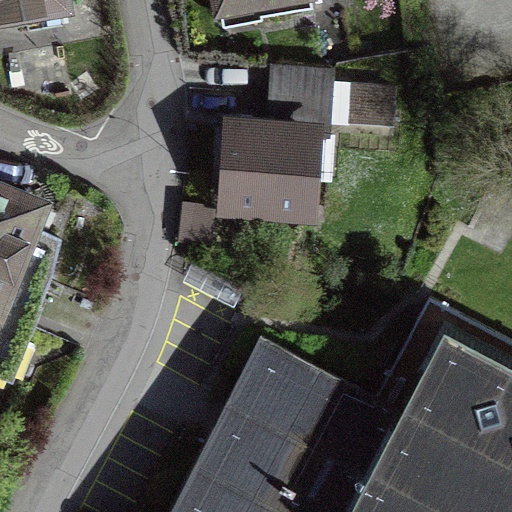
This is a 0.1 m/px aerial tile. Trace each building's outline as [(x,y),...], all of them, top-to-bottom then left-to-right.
[(0,0),(0,19),(68,7),(66,0),(0,0)] [(310,0),(218,0),(219,6),(250,0),(257,0),(260,14),(311,5),(310,0)] [(273,94),(330,98),(333,67),(275,63),(273,94)] [(394,88),(350,86),(348,121),(392,123),(394,88)] [(330,98),(273,94),(271,128),(310,131),(328,132),(330,98)] [(271,128),(234,125),(229,201),(305,206),(310,131),(271,128)] [(28,197),(0,186),(0,305),(29,236),(16,229),(28,197)] [(214,205),(184,204),(183,238),(212,240),(214,205)] [(32,226),(29,236),(0,305),(0,369),(7,372),(28,322),(23,319),(30,305),(40,308),(51,276),(60,237),(32,226)] [(511,511),(511,370),(444,335),(399,422),(350,511),(511,511)] [(238,406),(181,511),(306,511),(315,497),(343,511),(350,511),(399,422),(370,408),(376,396),(264,340),(249,369),(231,402),(238,406)]
